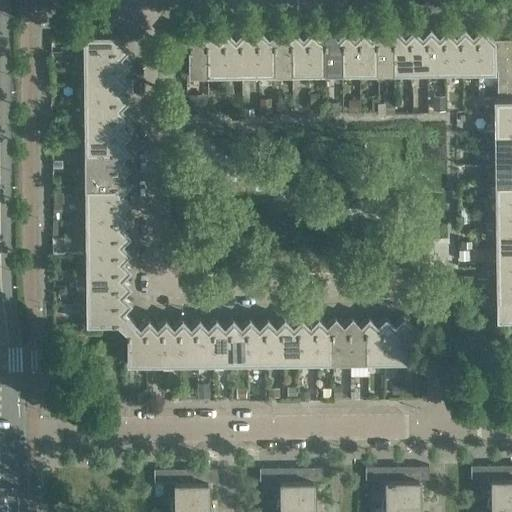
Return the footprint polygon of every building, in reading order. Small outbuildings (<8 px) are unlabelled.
[(443,40),(437,34),(428,25),(420,34),(426,40),(427,71),(443,70),(443,40)] [(460,70),(460,39),(454,33),(445,25),(437,34),(443,40),(443,70),(460,70)] [(477,39),(471,33),(462,25),(454,33),(460,39),(460,70),(477,70),(477,39)] [(494,70),(494,69),(494,62),(494,50),(494,39),(480,25),(471,33),(477,39),(477,70),(494,70)] [(342,72),(342,41),(336,35),(327,26),(319,35),(325,41),(325,72),(342,72)] [(359,41),(353,35),(344,26),(336,35),(342,41),(342,72),(359,71),(359,41)] [(376,71),(376,40),(369,34),(361,26),(353,35),(359,41),(359,71),(376,71)] [(392,40),(386,34),(378,26),(369,34),(376,40),(376,71),(393,71),(392,40)] [(410,71),(409,40),(403,34),(395,26),(386,34),(392,40),(393,71),(410,71)] [(427,71),(426,40),(420,34),(412,26),(403,34),(409,40),(410,71),(427,71)] [(258,72),(257,42),(251,36),(243,27),(234,36),(241,42),(241,73),(258,72)] [(274,42),(268,36),(260,27),(251,36),(257,42),(258,72),(275,72),(274,42)] [(292,72),(291,41),(285,35),(277,27),(268,36),(274,42),(275,72),(292,72)] [(308,41),(302,35),(293,27),(285,35),(291,41),(292,72),(308,72),(308,41)] [(325,72),(325,41),(319,35),(310,27),(302,35),(308,41),(308,72),(325,72)] [(207,42),(201,36),(192,28),(183,38),(188,42),(188,73),(207,73),(207,42)] [(224,73),(224,42),(218,36),(209,28),(201,36),(207,42),(207,73),(224,73)] [(241,42),(234,36),(226,28),(218,36),(224,42),(224,73),(241,73),(241,42)] [(128,46),(114,32),(113,33),(83,33),(83,49),(114,49),(120,55),(128,46)] [(511,50),(511,38),(494,39),(494,50),(511,50)] [(128,63),(120,55),(114,49),(83,49),(83,66),(114,66),(120,72),(128,63)] [(511,61),(511,50),(494,50),(494,62),(511,61)] [(511,73),(511,61),(494,62),(494,69),(497,69),(497,74),(511,73)] [(128,80),(120,72),(114,66),(83,66),(83,83),(114,83),(120,89),(128,80)] [(511,84),(511,73),(497,74),(497,85),(511,84)] [(129,97),(120,89),(114,83),(83,83),(83,100),(114,99),(120,105),(129,97)] [(511,84),(497,85),(498,97),(511,96),(511,84)] [(319,91),(309,91),(309,106),(319,106),(319,91)] [(444,109),(444,98),(444,95),(434,95),(434,109),(444,109)] [(511,96),(498,97),(494,97),(494,113),(511,113),(511,96)] [(129,114),(120,105),(114,99),(83,100),(84,117),(114,116),(120,122),(129,114)] [(270,110),(270,102),(260,103),(261,111),(270,110)] [(337,110),(337,102),(327,102),(328,110),(337,110)] [(511,113),(494,113),(494,130),(511,130),(511,113)] [(129,131),(120,122),(114,116),(84,117),(84,133),(115,133),(121,139),(129,131)] [(511,130),(494,130),(494,147),(511,146),(511,130)] [(129,147),(121,139),(115,133),(84,133),(84,150),(115,150),(121,156),(129,147)] [(511,146),(494,147),(495,164),(511,163),(511,146)] [(129,164),(121,156),(115,150),(84,150),(84,167),(115,167),(121,173),(129,164)] [(511,163),(495,164),(495,181),(511,180),(511,163)] [(130,181),(121,173),(115,167),(84,167),(84,184),(115,184),(121,190),(130,181)] [(511,180),(495,181),(495,198),(511,197),(511,180)] [(130,198),(121,190),(115,184),(84,184),(85,201),(115,201),(121,207),(130,198)] [(511,197),(495,198),(495,215),(511,214),(511,197)] [(130,215),(121,207),(115,201),(85,201),(85,218),(116,218),(122,224),(130,215)] [(511,214),(495,215),(495,232),(511,231),(511,214)] [(130,232),(122,224),(116,218),(85,218),(85,235),(116,234),(122,240),(130,232)] [(511,231),(495,232),(496,248),(511,248),(511,231)] [(130,249),(122,240),(116,234),(85,235),(85,252),(116,251),(122,257),(130,249)] [(511,248),(496,248),(496,265),(511,265),(511,248)] [(130,266),(122,257),(116,251),(85,252),(85,269),(116,268),(122,274),(130,266)] [(511,265),(496,265),(496,282),(511,282),(511,265)] [(131,283),(122,274),(116,268),(85,269),(86,285),(116,285),(122,291),(131,283)] [(511,282),(496,282),(496,299),(511,298),(511,282)] [(131,299),(122,291),(116,285),(86,285),(86,302),(117,302),(123,308),(131,299)] [(511,298),(496,299),(496,318),(511,317),(511,298)] [(131,317),(123,308),(117,302),(86,302),(86,322),(117,322),(122,327),(131,317)] [(383,359),(383,329),(377,323),(368,314),(360,323),(366,329),(366,360),(383,359)] [(400,359),(400,328),(393,322),(385,314),(377,323),(383,329),(383,359),(400,359)] [(416,359),(416,328),(402,314),(393,322),(400,328),(400,359),(416,359)] [(299,360),(298,330),(292,324),(284,315),(275,324),(281,330),(282,361),(299,360)] [(315,329),(309,323),(300,315),(292,324),(298,330),(299,360),(315,360),(315,329)] [(332,360),(332,329),(326,323),(317,315),(309,323),(315,329),(315,360),(332,360)] [(349,329),(343,323),(334,315),(326,323),(332,329),(332,360),(349,360),(349,329)] [(366,329),(360,323),(351,315),(343,323),(349,329),(349,360),(366,360),(366,329)] [(197,331),(191,325),(182,316),(174,325),(180,331),(180,362),(197,362),(197,331)] [(214,361),(214,330),(208,325),(199,316),(191,325),(197,331),(197,362),(214,361)] [(231,361),(231,330),(225,324),(216,316),(208,325),(214,330),(214,361),(231,361)] [(248,330),(241,324),(233,316),(225,324),(231,330),(231,361),(248,361),(248,330)] [(265,361),(265,330),(258,324),(250,316),(241,324),(248,330),(248,361),(265,361)] [(281,330),(275,324),(267,316),(258,324),(265,330),(265,361),(282,361),(281,330)] [(146,331),(140,325),(131,317),(122,327),(127,331),(127,362),(147,362),(146,331)] [(163,331),(157,325),(149,317),(140,325),(146,331),(147,362),(164,362),(163,331)] [(180,362),(180,331),(174,325),(165,317),(157,325),(163,331),(164,362),(180,362)] [(501,476),(500,463),(471,463),(471,477),(490,476),(501,476)] [(511,463),(500,463),(501,476),(511,476),(511,463)] [(395,478),(395,464),(366,465),(366,478),(385,478),(395,478)] [(429,477),(429,464),(395,464),(395,478),(419,477),(429,477)] [(289,479),(289,465),(260,466),(260,479),(279,479),(289,479)] [(323,478),(323,465),(289,465),(289,479),(313,478),(323,478)] [(217,479),(217,466),(184,467),(184,480),(207,480),(217,479)] [(184,480),(184,467),(154,467),(154,480),(174,480),(184,480)] [(511,511),(511,476),(501,476),(490,476),(490,511),(511,511)] [(419,511),(419,503),(419,477),(395,478),(385,478),(385,511),(419,511)] [(313,511),(313,504),(313,478),(289,479),(279,479),(279,511),(313,511)] [(207,511),(208,507),(207,480),(184,480),(174,480),(174,511),(207,511)]
